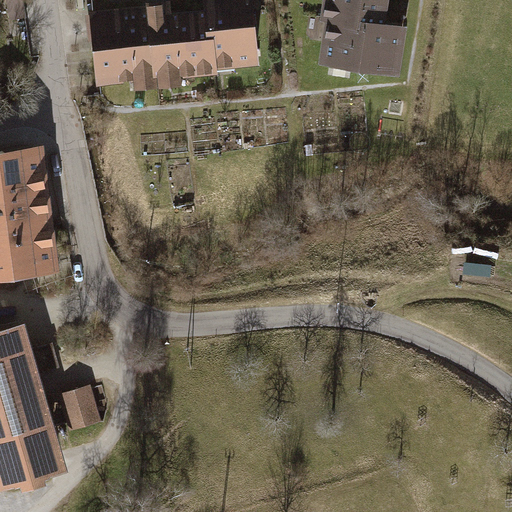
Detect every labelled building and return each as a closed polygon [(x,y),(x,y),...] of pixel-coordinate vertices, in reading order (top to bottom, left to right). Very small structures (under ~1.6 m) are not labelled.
[(155,13),(83,19),(89,91),(127,88),(128,99),(176,95),(175,84),(214,81),(213,71),(256,67),(250,0),(196,0),(198,19),(167,22),(165,8),(155,9),(155,13)] [(318,44),(313,74),(395,88),(404,34),(383,31),(388,2),(398,4),(399,0),(319,0),(313,43),(318,44)] [(24,3),(6,4),(9,26),(26,24),(24,3)] [(0,157),(0,285),(57,278),(41,152),(0,157)] [(0,496),(11,493),(14,503),(43,494),(40,484),(63,478),(20,332),(0,337),(0,496)] [(60,397),(70,431),(102,422),(92,387),(60,397)]
